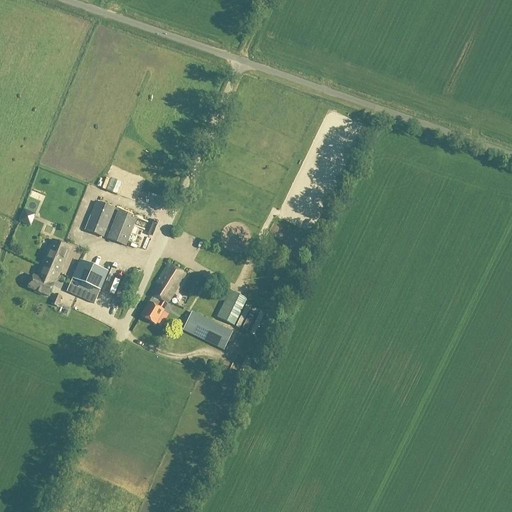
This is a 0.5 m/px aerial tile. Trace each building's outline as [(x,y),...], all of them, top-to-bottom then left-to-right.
[(133,219),(96,205),(85,231),(123,245),(133,219)] [(30,278),(26,289),(47,298),(69,249),(51,242),(35,280),(30,278)] [(107,273),(79,262),(71,280),(77,282),(99,292),(107,273)] [(150,296),(159,302),(165,306),(167,302),(183,276),(166,266),(155,285),(156,286),(150,296)] [(195,270),(187,288),(199,293),(207,275),(195,270)] [(22,274),(8,276),(10,291),(24,289),(22,274)] [(77,282),(71,295),(93,305),(99,292),(77,282)] [(215,320),(232,328),(246,301),(229,292),(215,320)] [(51,305),(56,307),(60,297),(55,295),(51,305)] [(161,312),(165,306),(159,302),(155,308),(147,304),(139,318),(153,326),(161,312)] [(191,314),(184,328),(223,347),(230,333),(191,314)]
